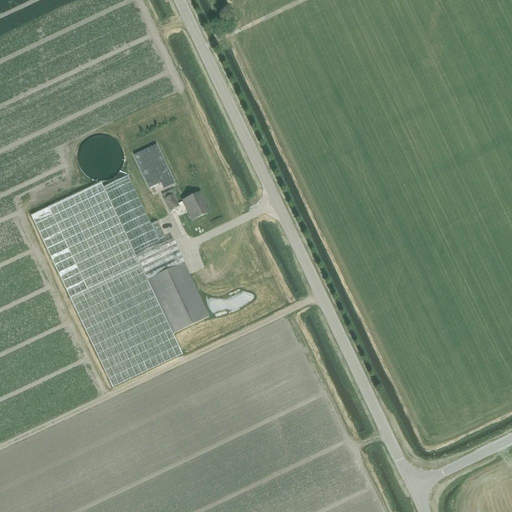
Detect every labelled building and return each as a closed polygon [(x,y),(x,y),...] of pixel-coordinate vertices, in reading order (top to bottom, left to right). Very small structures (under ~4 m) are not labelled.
[(121,163),(121,158),(121,154),(120,150),(117,145),(115,142),(112,140),(108,137),(103,136),(99,135),(94,136),(90,137),(87,138),(83,141),(81,144),(78,148),(76,152),(75,157),(76,162),(77,166),(79,170),(82,174),(86,177),(89,179),(92,180),(97,181),(103,181),(107,179),(111,177),(114,175),(116,172),(119,167),(121,163)] [(160,183),(163,189),(174,184),(156,145),(134,155),(149,189),(160,183)] [(48,208),(30,217),(112,388),(182,354),(146,279),(183,262),(172,239),(160,244),(159,241),(165,239),(157,222),(151,224),(129,176),(103,187),(101,183),(48,208)] [(192,220),(207,213),(201,201),(203,200),(200,193),(183,201),(192,220)] [(169,211),(179,206),(173,195),(164,199),(169,211)] [(183,263),(147,280),(173,334),(209,317),(183,263)]
